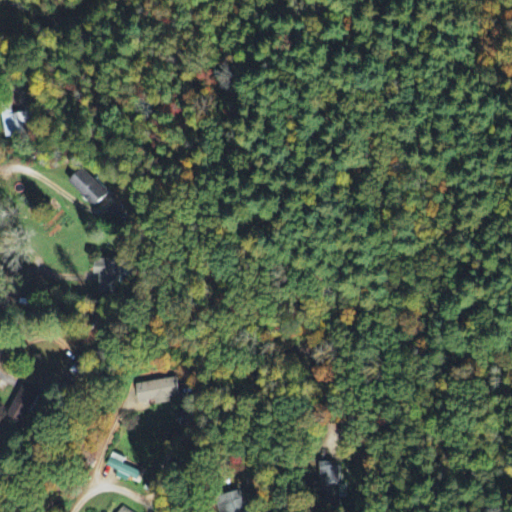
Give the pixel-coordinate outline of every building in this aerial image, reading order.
[(5,139),(30,135),(27,113),(2,117),(5,139)] [(94,209),(108,196),(82,169),(68,183),(94,209)] [(99,275),(99,295),(118,295),(118,260),(94,260),(94,275),(99,275)] [(179,396),(175,378),(135,385),(139,404),(156,401),(157,406),(170,404),(170,398),(179,396)] [(8,419),(24,425),(37,392),(21,385),(8,419)] [(137,481),(141,472),(122,465),(124,459),(111,454),(106,467),(117,472),(115,478),(128,483),(130,478),(137,481)] [(320,464),(320,484),(317,484),(317,506),(339,506),(338,464),(320,464)] [(223,511),(245,511),(239,492),(220,497),(225,511),(223,511)]
